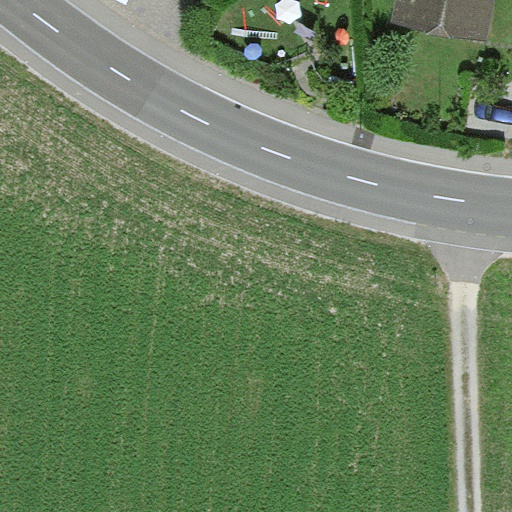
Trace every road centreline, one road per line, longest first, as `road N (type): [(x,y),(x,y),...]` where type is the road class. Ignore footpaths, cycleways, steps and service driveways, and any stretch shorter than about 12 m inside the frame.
road 1 (tertiary): [(511,207),(456,203),(327,171),(236,138),(22,0)]
road 2 (track): [(473,511),(456,203)]
